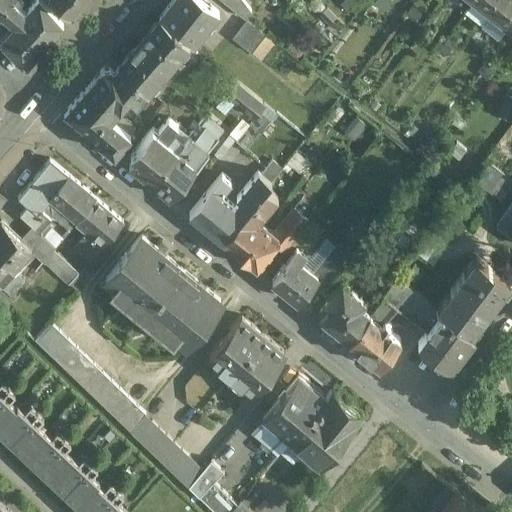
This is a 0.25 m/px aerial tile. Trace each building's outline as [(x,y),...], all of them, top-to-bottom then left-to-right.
[(0,0),(0,20),(1,21),(5,17),(13,25),(0,38),(0,39),(25,66),(45,44),(31,32),(33,30),(19,18),(7,7),(13,0),(0,0)] [(25,11),(20,6),(23,2),(21,0),(13,0),(7,7),(19,18),(25,11)] [(63,23),(41,0),(35,0),(25,11),(19,18),(33,30),(31,32),(45,44),(63,23)] [(83,0),(82,0),(57,0),(72,13),(83,0)] [(218,11),(204,0),(173,0),(161,16),(160,15),(159,16),(160,17),(195,46),(214,23),(211,20),(218,11)] [(240,0),(221,0),(234,9),(240,0)] [(501,0),(474,0),(491,13),(501,0)] [(511,22),(511,0),(501,0),(491,13),(508,27),(511,22)] [(195,46),(160,17),(158,19),(156,18),(148,27),(150,29),(131,50),(159,75),(177,55),(183,60),(195,46)] [(248,20),(234,38),(251,52),(265,34),(248,20)] [(427,28),(421,37),(427,41),(434,32),(427,28)] [(452,47),(445,42),(439,50),(446,55),(452,47)] [(159,75),(131,50),(130,51),(128,50),(120,59),(122,61),(119,64),(147,89),(159,75)] [(114,70),(111,67),(103,67),(92,80),(120,105),(130,94),(137,100),(147,89),(119,64),(114,70)] [(491,68),(486,64),(480,72),(485,76),(491,68)] [(265,103),(236,79),(225,92),(255,116),(260,110),(265,103)] [(120,105),(92,80),(68,107),(69,115),(114,152),(130,132),(110,116),(120,105)] [(270,118),(260,110),(255,116),(248,124),(259,132),(270,118)] [(205,115),(189,134),(195,139),(205,126),(202,124),(207,117),(205,115)] [(168,117),(157,131),(152,127),(131,153),(135,156),(129,164),(151,181),(189,134),(182,128),(176,135),(172,132),(178,125),(168,117)] [(222,129),(207,117),(202,124),(205,126),(217,136),(222,129)] [(248,124),(235,140),(246,148),(259,132),(248,124)] [(217,136),(205,126),(195,139),(207,148),(208,147),(211,150),(214,146),(211,143),(217,136)] [(189,134),(151,181),(169,196),(207,148),(195,139),(189,134)] [(68,174),(50,159),(18,197),(28,205),(38,214),(42,210),(44,207),(51,199),(48,197),(68,174)] [(222,172),(189,213),(222,239),(265,186),(266,187),(271,180),(258,170),(236,197),(239,199),(235,205),(220,194),(232,180),(222,172)] [(96,197),(68,174),(48,197),(51,199),(44,207),(58,219),(65,211),(76,220),(96,197)] [(511,184),(511,182),(503,175),(497,184),(507,191),(511,184)] [(265,186),(222,239),(240,254),(263,227),(256,221),(277,196),(266,187),(265,186)] [(124,220),(96,197),(76,220),(88,230),(76,244),(93,258),(124,220)] [(511,203),(496,224),(510,235),(511,231),(511,203)] [(42,210),(38,214),(28,205),(20,215),(32,225),(39,232),(46,223),(51,218),(42,210)] [(263,227),(240,254),(258,268),(279,241),(286,247),(308,219),(294,208),(272,234),(263,227)] [(464,224),(446,211),(430,231),(449,245),(464,224)] [(3,220),(0,223),(0,283),(11,293),(24,279),(12,268),(30,249),(31,248),(21,238),(3,220)] [(62,237),(46,223),(39,232),(55,246),(62,237)] [(39,232),(32,225),(21,238),(31,248),(30,249),(43,260),(43,261),(55,246),(39,232)] [(222,301),(140,235),(105,278),(186,344),(222,301)] [(349,254),(339,246),(320,269),(330,278),(349,254)] [(79,272),(53,248),(43,261),(68,284),(79,272)] [(296,249),(272,280),(298,301),(318,278),(299,262),(304,256),(296,249)] [(510,283),(475,256),(437,307),(442,311),(472,333),(510,283)] [(395,277),(389,272),(382,281),(385,283),(380,291),(378,290),(375,294),(380,298),(383,295),(395,277)] [(437,307),(396,276),(395,277),(383,295),(397,306),(396,306),(428,330),(442,311),(437,307)] [(365,299),(342,281),(321,308),(326,312),(320,318),(348,340),(370,312),(376,305),(366,297),(365,299)] [(0,307),(3,310),(14,296),(11,293),(0,283),(0,307)] [(376,305),(370,312),(348,340),(348,341),(379,366),(400,337),(386,326),(389,322),(386,319),(396,306),(397,306),(383,295),(380,298),(376,305)] [(472,333),(442,311),(428,330),(418,343),(452,368),(476,336),(472,333)] [(262,334),(241,316),(210,355),(231,373),(262,334)] [(146,412),(50,322),(34,340),(131,431),(144,414),(146,412)] [(285,352),(262,334),(231,373),(253,391),(285,352)] [(298,373),(262,416),(290,440),(291,440),(326,397),(325,396),(298,373)] [(16,395),(2,382),(0,384),(0,431),(10,441),(37,412),(31,406),(26,412),(18,405),(17,406),(11,401),(16,395)] [(326,397),(291,440),(320,464),(362,413),(332,388),(331,390),(331,389),(325,396),(326,397)] [(44,419),(37,412),(10,441),(64,491),(91,462),(84,456),(79,462),(66,449),(71,444),(57,431),(52,436),(39,424),(44,419)] [(131,431),(137,437),(152,421),(144,414),(131,431)] [(152,421),(137,437),(160,459),(174,442),(152,421)] [(203,469),(174,442),(160,459),(189,487),(203,469)] [(210,459),(203,469),(189,487),(200,497),(214,480),(223,470),(210,459)] [(105,488),(98,482),(100,481),(93,475),(98,470),(91,462),(64,491),(76,502),(75,504),(83,511),(121,511),(125,508),(119,501),(124,496),(109,483),(105,488)] [(230,511),(238,503),(214,480),(200,497),(215,511),(230,511)] [(480,511),(481,511),(457,491),(439,511),(480,511)] [(254,511),(241,499),(238,503),(230,511),(254,511)] [(0,511),(9,511),(0,503),(0,511)]
